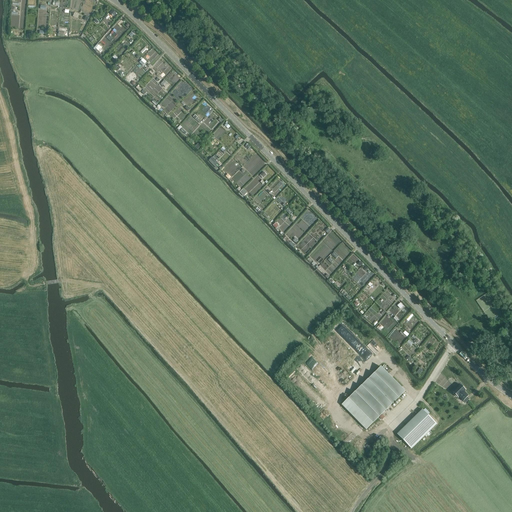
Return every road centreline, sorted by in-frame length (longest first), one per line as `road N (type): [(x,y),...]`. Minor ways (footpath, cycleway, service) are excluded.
road 1 (unclassified): [(111,0),(511,395)]
road 2 (track): [(303,511),(103,287),(62,281)]
road 3 (track): [(0,97),(33,220),(27,283),(62,281)]
road 4 (track): [(452,344),(418,403),(388,435),(442,487)]
